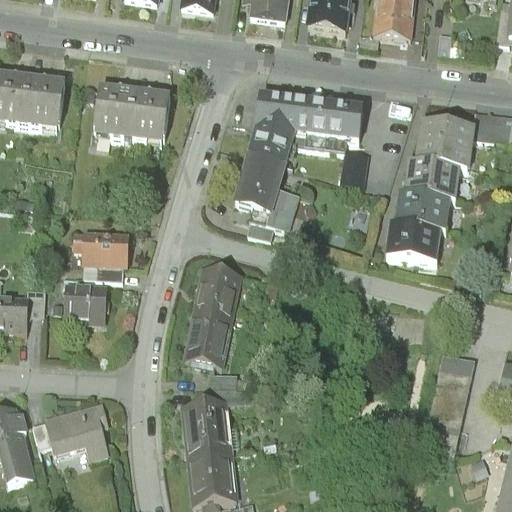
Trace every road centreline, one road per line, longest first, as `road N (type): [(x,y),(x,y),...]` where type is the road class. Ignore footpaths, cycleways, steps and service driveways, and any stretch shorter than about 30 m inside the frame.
road 1 (tertiary): [(511,102),(227,57)]
road 2 (residential): [(173,235),(446,301)]
road 3 (tertiary): [(227,57),(0,25)]
road 4 (residential): [(227,57),(173,235)]
road 5 (residential): [(173,235),(135,386)]
road 6 (residential): [(0,380),(135,386)]
road 7 (residential): [(135,386),(154,511)]
